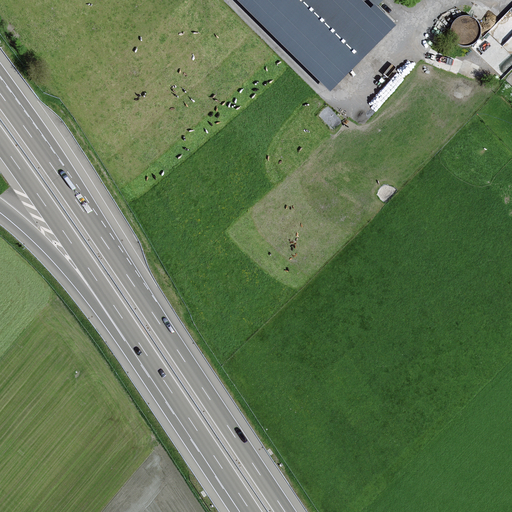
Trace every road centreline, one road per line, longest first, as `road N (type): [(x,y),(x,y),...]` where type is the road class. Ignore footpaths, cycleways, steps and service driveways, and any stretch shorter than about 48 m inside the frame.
road 1 (motorway): [(286,511),(0,94)]
road 2 (motorway): [(0,138),(148,357)]
road 3 (motorway): [(0,206),(52,252),(120,343),(148,357)]
road 4 (motorway): [(148,357),(251,511)]
